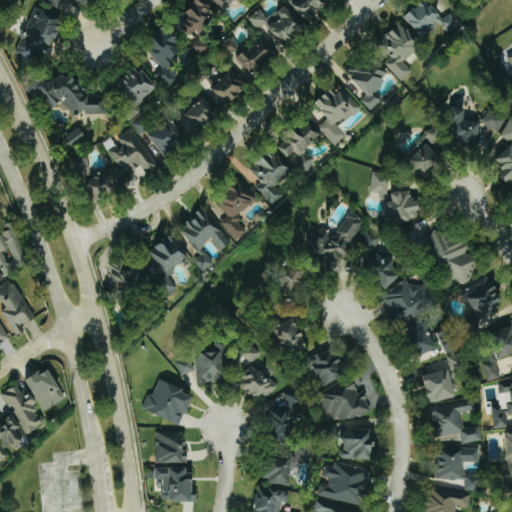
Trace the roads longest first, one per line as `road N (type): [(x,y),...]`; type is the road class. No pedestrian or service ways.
road 1 (secondary): [(134,511),(109,355),(60,204),(9,90)]
road 2 (residential): [(374,0),(191,176),(142,210),(72,239)]
road 3 (secondary): [(0,149),(66,327),(96,471)]
road 4 (residential): [(390,511),(402,452),(393,387),(342,311)]
